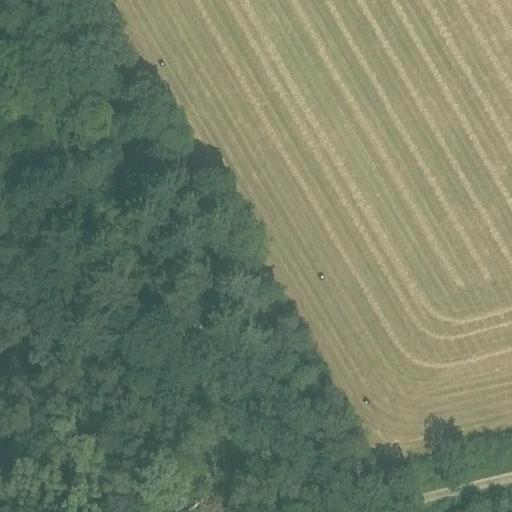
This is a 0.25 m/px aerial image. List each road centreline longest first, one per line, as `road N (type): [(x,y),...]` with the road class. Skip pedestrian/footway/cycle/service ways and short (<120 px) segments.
road 1 (track): [(0,32),(154,292)]
road 2 (track): [(511,480),(385,511)]
